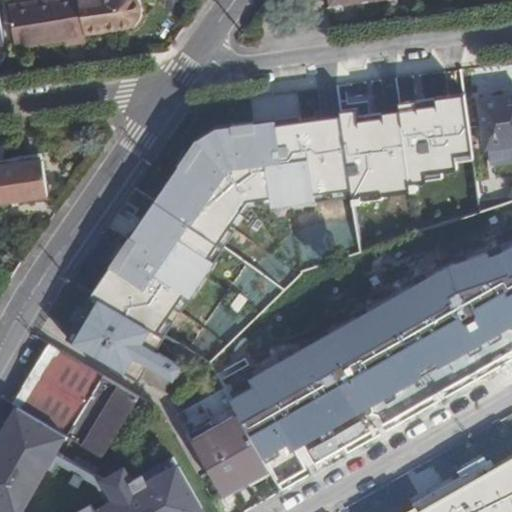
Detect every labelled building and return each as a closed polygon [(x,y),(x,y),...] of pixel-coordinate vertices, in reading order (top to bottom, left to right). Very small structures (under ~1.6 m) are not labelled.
[(82,0),(76,0),(13,9),(18,47),(66,41),(67,48),(89,45),(88,35),(82,0)] [(82,0),(88,35),(125,30),(134,25),(138,18),(139,8),(137,1),(135,0),(82,0)] [(326,0),(328,11),(403,1),(403,0),(326,0)] [(354,109),(341,111),(342,117),(352,197),(352,199),(363,198),(362,193),(381,191),(382,197),(412,193),(410,182),(426,180),(425,171),(455,167),(454,157),(471,155),(464,94),(436,98),(437,104),(418,107),(417,99),(399,101),(400,110),(383,112),(383,117),(356,120),(354,109)] [(511,95),(485,99),(490,150),(511,147),(511,95)] [(200,140),(98,296),(162,334),(188,296),(193,299),(228,250),(223,246),(254,203),(277,200),(278,208),(352,197),(342,117),(306,123),(306,118),(220,130),(200,140)] [(46,165),(0,170),(0,205),(51,199),(46,165)] [(253,385),(231,395),(265,455),(287,443),(292,450),(511,325),(511,243),(502,248),(504,254),(447,263),(249,378),(253,385)] [(217,362),(261,314),(235,290),(191,338),(217,362)] [(162,334),(98,296),(90,309),(85,305),(68,333),(73,336),(71,340),(142,382),(144,379),(167,393),(175,380),(177,381),(185,367),(160,351),(168,337),(162,334)] [(110,459),(144,397),(54,345),(33,379),(17,406),(23,409),(71,437),(110,459)] [(231,395),(227,389),(182,415),(229,497),(241,490),(238,484),(248,478),(252,484),(274,471),(265,455),(231,395)] [(71,437),(23,409),(2,444),(0,448),(0,511),(1,511),(4,509),(9,511),(28,511),(53,469),(61,473),(65,465),(82,475),(77,483),(85,488),(90,480),(95,482),(102,476),(102,477),(105,471),(81,458),(79,463),(62,454),(71,437)] [(102,476),(95,482),(107,489),(105,491),(111,498),(84,511),(209,511),(210,511),(179,457),(138,482),(131,470),(122,475),(110,481),(102,477),(102,476)] [(511,511),(511,463),(424,511),(418,511),(417,510),(413,511),(511,511)] [(238,484),(241,490),(252,484),(248,478),(238,484)]
